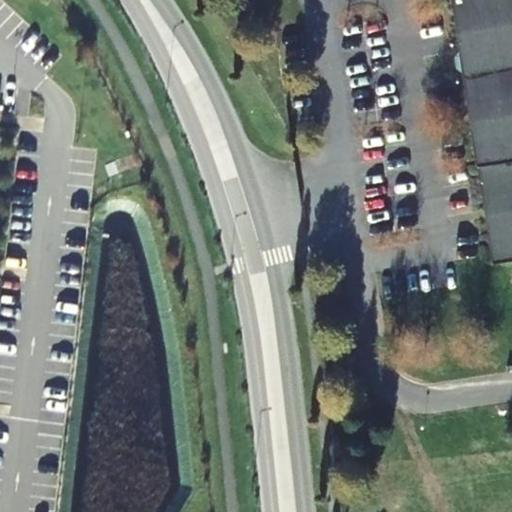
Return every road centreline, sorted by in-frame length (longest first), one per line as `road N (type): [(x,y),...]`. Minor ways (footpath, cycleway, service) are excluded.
road 1 (secondary): [(305,511),(283,301),(260,213),(210,79),(152,0)]
road 2 (secondary): [(139,0),(198,134),(243,282),(271,511)]
